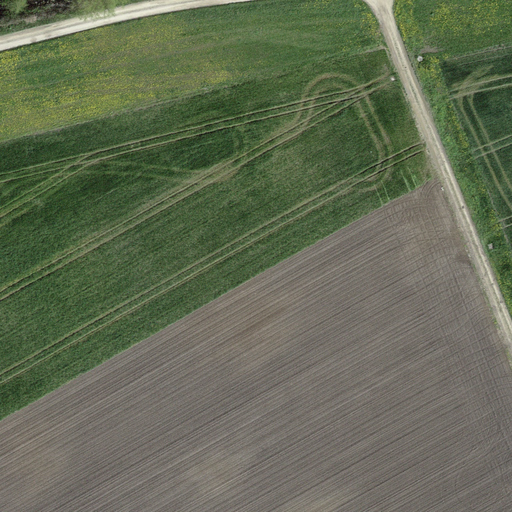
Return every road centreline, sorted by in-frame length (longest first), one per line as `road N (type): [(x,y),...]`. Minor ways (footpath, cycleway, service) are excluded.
road 1 (track): [(511,335),(379,0)]
road 2 (track): [(0,42),(202,0)]
